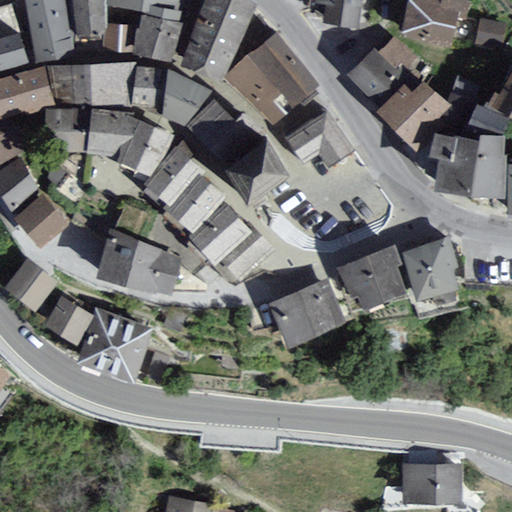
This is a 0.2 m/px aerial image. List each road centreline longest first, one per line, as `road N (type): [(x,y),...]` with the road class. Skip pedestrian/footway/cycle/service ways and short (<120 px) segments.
road 1 (tertiary): [(0,311),(66,373),(134,399),(406,425),(511,447)]
road 2 (secondary): [(265,0),(334,80),(413,193),(440,214),(511,233)]
